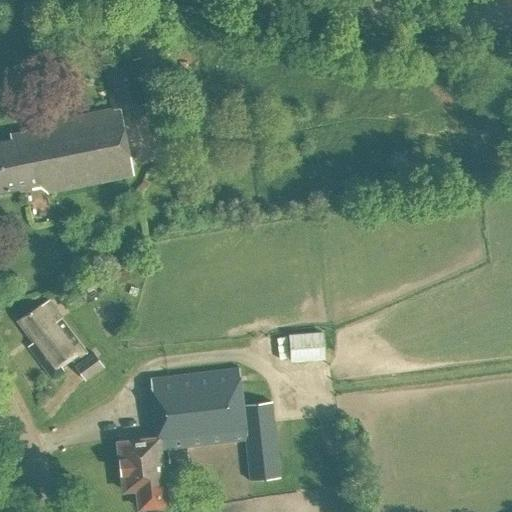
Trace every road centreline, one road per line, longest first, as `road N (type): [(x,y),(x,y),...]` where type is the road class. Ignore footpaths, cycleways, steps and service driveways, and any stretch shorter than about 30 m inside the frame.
road 1 (tertiary): [(507,20),(307,0)]
road 2 (unclassified): [(52,511),(0,385)]
